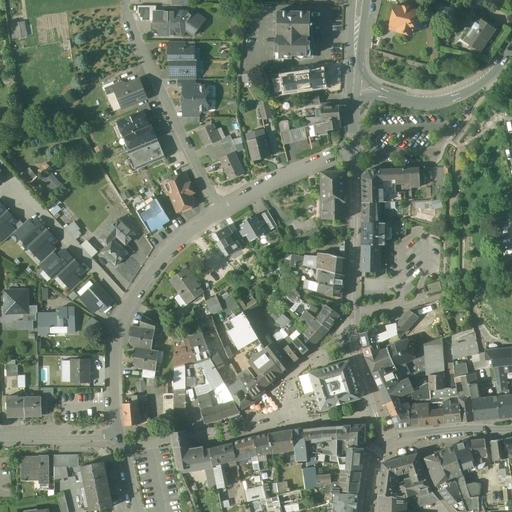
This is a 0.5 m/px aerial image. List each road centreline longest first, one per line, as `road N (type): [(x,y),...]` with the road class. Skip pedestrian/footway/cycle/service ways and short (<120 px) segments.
road 1 (residential): [(219,212),(125,0)]
road 2 (tertiary): [(511,48),(479,86),(431,104),(353,85)]
road 3 (tertiary): [(352,151),(352,328)]
road 4 (residential): [(123,448),(288,414)]
road 5 (residential): [(128,305),(19,191)]
road 6 (residential): [(219,212),(265,183),(352,151)]
road 7 (residential): [(115,435),(114,340),(128,305)]
road 8 (residential): [(128,305),(162,257),(219,212)]
road 9 (residential): [(352,328),(281,388),(288,414)]
